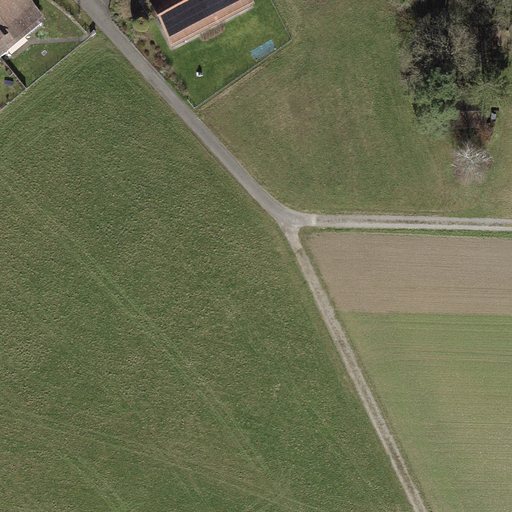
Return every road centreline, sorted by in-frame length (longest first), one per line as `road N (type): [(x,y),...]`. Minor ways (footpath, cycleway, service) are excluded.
road 1 (residential): [(85,0),(283,210),(423,507)]
road 2 (track): [(283,210),(511,218)]
